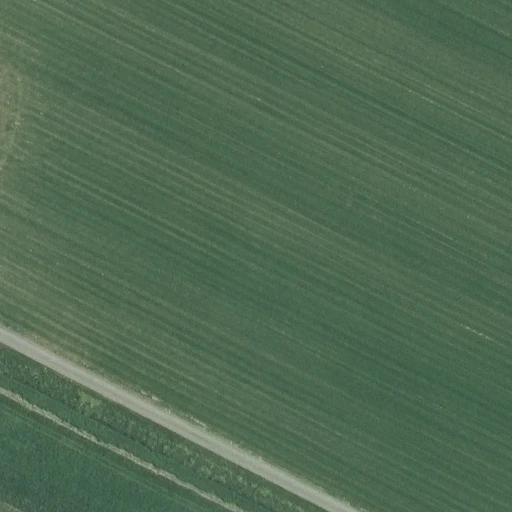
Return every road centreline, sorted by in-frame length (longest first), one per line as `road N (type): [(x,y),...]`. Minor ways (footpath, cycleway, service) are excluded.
road 1 (track): [(330,511),(0,340)]
road 2 (track): [(0,412),(194,511)]
